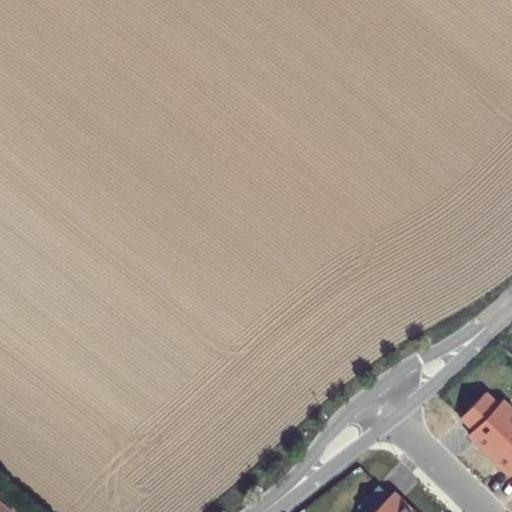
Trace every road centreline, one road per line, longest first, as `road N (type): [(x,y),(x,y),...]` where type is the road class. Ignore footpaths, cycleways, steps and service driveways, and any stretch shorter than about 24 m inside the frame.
road 1 (tertiary): [(494,319),(373,390),(337,422),(277,500)]
road 2 (tertiary): [(390,420),(494,319)]
road 3 (tertiary): [(277,500),(390,420)]
road 4 (residential): [(390,420),(481,511)]
